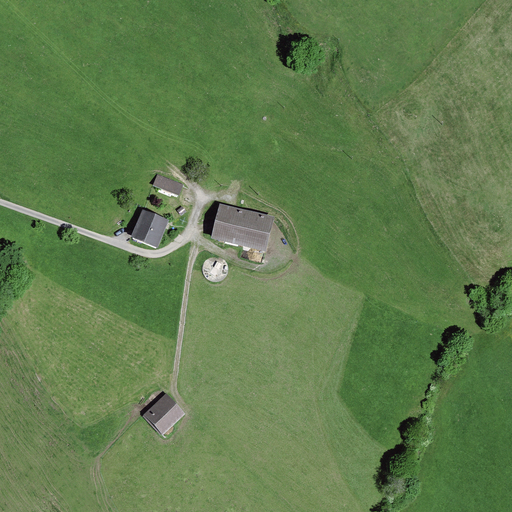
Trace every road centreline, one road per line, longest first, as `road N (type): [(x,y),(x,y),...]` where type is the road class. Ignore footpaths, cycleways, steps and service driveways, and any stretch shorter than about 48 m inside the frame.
road 1 (unclassified): [(0,203),(152,254),(179,244),(201,201)]
road 2 (track): [(189,233),(195,244),(175,383),(186,410)]
